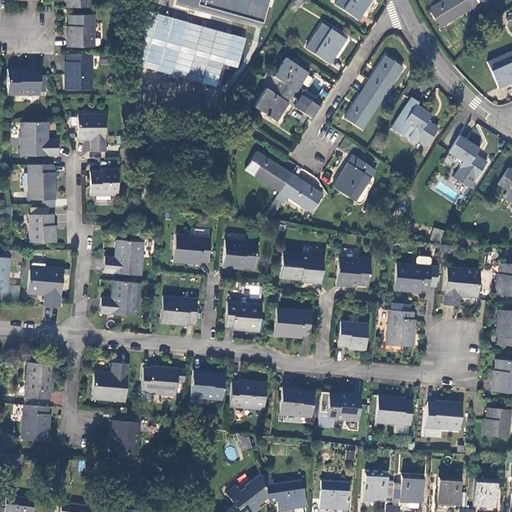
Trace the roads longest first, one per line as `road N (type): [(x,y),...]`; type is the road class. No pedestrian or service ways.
road 1 (residential): [(77,337),(72,159)]
road 2 (residential): [(313,154),(311,137),(380,28),(407,12)]
road 3 (residential): [(448,327),(447,375),(321,366)]
road 4 (residential): [(407,12),(436,67),(473,103),(506,117)]
road 5 (residential): [(205,347),(77,337)]
